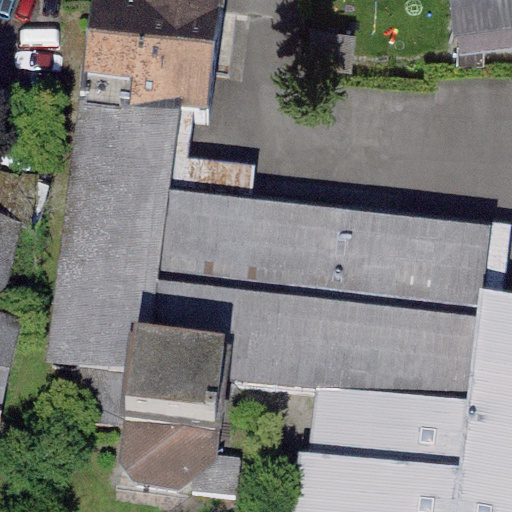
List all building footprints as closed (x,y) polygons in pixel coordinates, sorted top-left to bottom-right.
[(511,0),(466,0),(471,31),(511,25),(511,0)] [(144,18),(96,12),(84,108),(194,122),(210,124),(225,14),(146,4),(144,18)] [(249,184),(189,175),(194,122),(84,108),(56,350),(84,355),(75,421),(129,429),(125,469),(138,489),(180,494),(195,483),(194,496),(239,502),(242,466),(215,463),(224,386),(474,416),(484,318),(502,320),(511,237),(511,234),(247,205),(249,184)] [(6,186),(0,184),(0,417),(20,334),(0,329),(0,246),(24,252),(34,210),(2,202),(6,186)] [(511,511),(511,321),(502,320),(484,318),(474,416),(327,399),(318,478),(311,477),(307,511),(511,511)]
